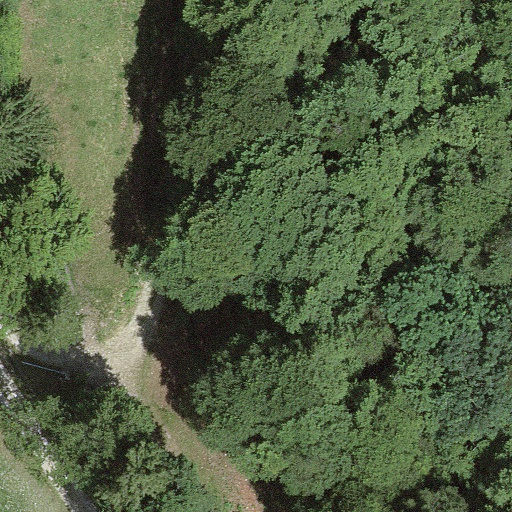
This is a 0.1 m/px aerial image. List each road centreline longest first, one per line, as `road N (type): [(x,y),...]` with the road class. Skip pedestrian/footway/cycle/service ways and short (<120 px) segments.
road 1 (track): [(0,137),(106,369),(132,511)]
road 2 (track): [(209,0),(161,279),(149,312),(106,369)]
